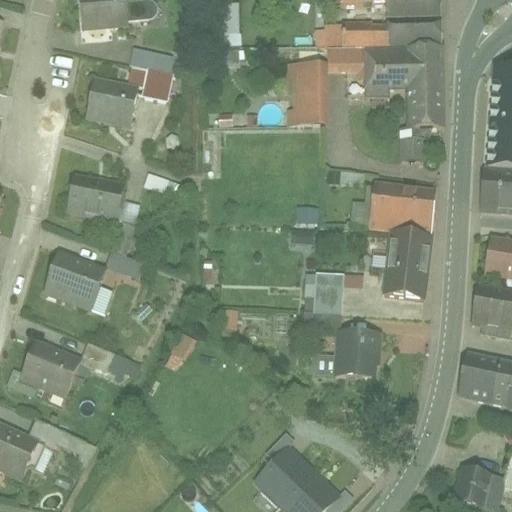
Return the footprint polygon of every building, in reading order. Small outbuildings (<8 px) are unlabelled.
[(77,0),(80,37),(138,33),(135,0),(77,0)] [(441,50),(440,0),(329,0),(330,13),(370,11),(370,7),(387,6),(388,33),(382,32),(371,32),(371,28),(343,29),(343,31),(323,32),(324,52),(441,50)] [(94,73),(88,113),(129,118),(132,96),(163,100),(169,52),(124,46),(122,62),(139,64),(137,79),(94,73)] [(443,132),(442,53),(367,53),(367,52),(326,53),(326,67),(347,67),(347,71),(365,71),(365,101),(388,100),(388,93),(408,93),(409,132),(443,132)] [(320,128),(319,67),(287,68),(287,81),(294,81),(295,114),(288,114),(288,128),(320,128)] [(511,87),(487,87),(487,212),(511,211),(511,87)] [(123,188),(74,180),(68,216),(117,224),(123,188)] [(442,199),(369,196),(368,237),(401,238),(401,246),(391,246),(389,301),(425,302),(427,242),(420,242),(421,233),(441,234),(442,199)] [(323,224),(323,211),(304,212),(305,225),(323,224)] [(511,242),(481,241),(479,270),(511,272),(511,242)] [(114,281),(64,263),(48,304),(99,323),(110,291),(114,281)] [(341,282),(308,281),(307,342),(325,342),(325,325),(340,326),(341,282)] [(511,307),(511,290),(482,287),(476,333),(508,337),(511,307)] [(178,357),(195,362),(202,340),(185,335),(178,357)] [(371,339),(338,341),(340,388),(373,386),(371,339)] [(81,367),(35,351),(20,394),(73,413),(85,381),(122,394),(133,364),(87,348),(81,367)] [(511,363),(469,355),(462,393),(511,402),(511,383),(510,383),(511,375),(511,363)] [(511,418),(463,406),(454,440),(511,454),(511,418)] [(0,407),(0,467),(13,472),(26,439),(79,459),(86,441),(0,407)] [(288,454),(257,485),(284,511),(328,511),(338,502),(288,454)] [(465,462),(454,498),(494,509),(501,487),(511,490),(511,465),(503,463),(501,472),(465,462)]
